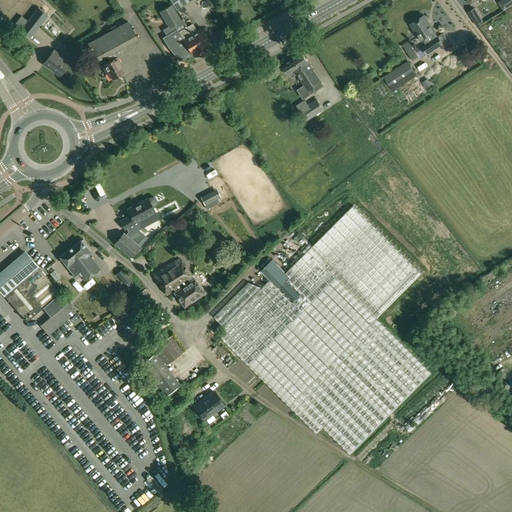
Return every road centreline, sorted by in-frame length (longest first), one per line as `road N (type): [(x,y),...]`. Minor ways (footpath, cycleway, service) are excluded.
road 1 (unclassified): [(245,387),(142,276),(42,194)]
road 2 (track): [(438,511),(245,387)]
road 3 (primary): [(145,108),(345,0)]
